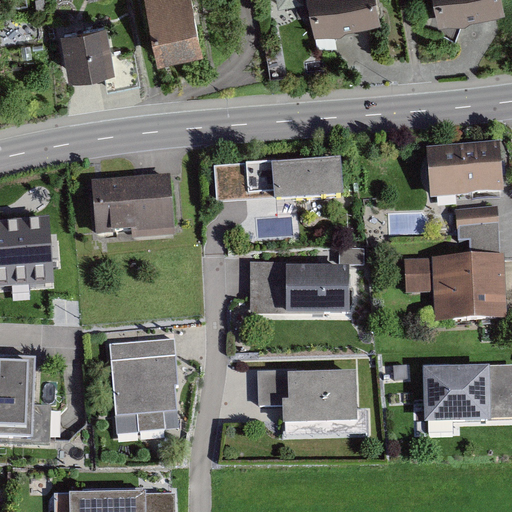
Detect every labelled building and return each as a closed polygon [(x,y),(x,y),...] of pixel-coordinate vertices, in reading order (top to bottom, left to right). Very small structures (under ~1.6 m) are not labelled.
[(195,0),(147,0),(160,64),(207,55),(195,0)] [(378,0),(308,0),(315,37),(383,25),(378,0)] [(505,0),(435,0),(442,30),(509,16),(505,0)] [(107,25),(62,34),(71,81),(117,72),(107,25)] [(504,149),(429,156),(433,208),(508,201),(504,149)] [(346,166),(275,171),(278,213),(349,208),(346,166)] [(175,183),(95,188),(98,244),(178,239),(175,183)] [(47,224),(0,227),(0,290),(51,286),(49,267),(58,267),(56,244),(49,244),(47,224)] [(432,255),(407,256),(408,291),(434,290),(432,255)] [(506,261),(434,266),(438,331),(510,326),(506,261)] [(352,275),(289,274),(289,320),(351,320),(352,275)] [(178,345),(111,350),(116,424),(183,419),(178,345)] [(0,445),(35,447),(38,367),(0,365),(0,445)] [(494,371),(427,373),(428,428),(495,426),(494,371)] [(361,378),(291,380),(291,406),(286,406),(286,430),(362,428),(361,378)] [(177,511),(177,498),(71,500),(71,511),(177,511)]
